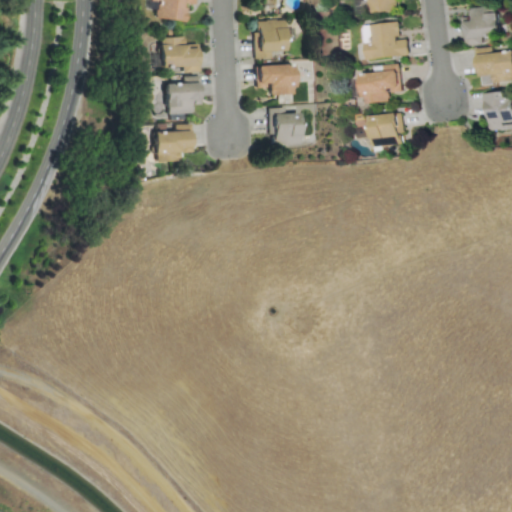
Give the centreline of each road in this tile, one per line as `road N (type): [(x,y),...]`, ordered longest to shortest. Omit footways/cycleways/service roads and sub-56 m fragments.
road 1 (tertiary): [(0,252),(56,149),(83,0)]
road 2 (tertiary): [(34,0),(24,84),(0,147)]
road 3 (residential): [(221,0),(228,134)]
